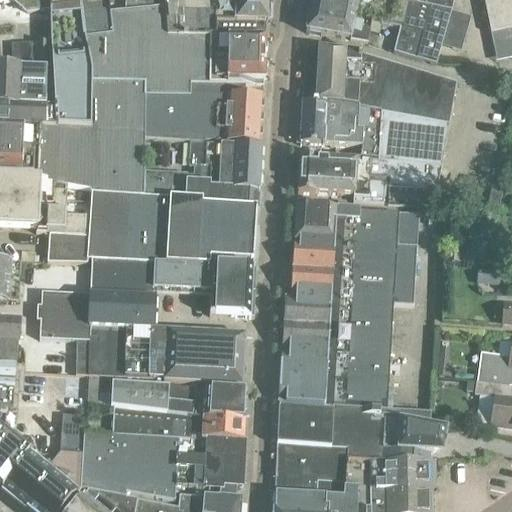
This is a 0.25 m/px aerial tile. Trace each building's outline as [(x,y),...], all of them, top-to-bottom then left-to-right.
[(10,0),(10,3),(13,2),(27,15),(50,13),(50,0),(10,0)] [(50,0),(50,13),(51,45),(52,72),(54,112),(55,131),(91,133),(92,77),(85,41),(83,23),(82,18),(81,7),(80,0),(50,0)] [(108,0),(80,0),(81,7),(82,18),(83,23),(86,39),(113,35),(110,16),(108,0)] [(267,0),(124,0),(125,4),(165,3),(167,33),(169,33),(216,32),(265,33),(267,33),(267,0)] [(312,0),(306,34),(368,46),(371,25),(401,30),(394,54),(437,67),(440,57),(449,22),(451,14),(381,0),(312,0)] [(453,0),(381,0),(451,14),(454,4),(453,0)] [(511,0),(484,0),(492,44),(511,39),(511,0)] [(55,131),(0,128),(0,179),(21,180),(90,193),(90,196),(91,196),(116,198),(144,200),(144,194),(144,175),(145,144),(145,120),(146,99),(177,100),(169,33),(167,33),(165,3),(125,4),(126,14),(110,16),(113,35),(86,39),(83,23),(85,41),(92,77),(91,133),(55,131)] [(265,33),(216,32),(169,33),(177,100),(190,100),(191,87),(246,88),(263,88),(264,83),(265,83),(265,41),(265,33)] [(511,58),(511,39),(492,44),(496,61),(511,58)] [(21,72),(31,72),(52,72),(51,45),(31,46),(22,46),(12,47),(13,70),(21,71),(21,72)] [(314,107),(339,109),(449,128),(457,86),(361,57),(318,51),(314,107)] [(52,72),(31,72),(21,72),(21,71),(13,70),(2,70),(0,69),(0,128),(55,131),(54,112),(52,72)] [(146,99),(145,120),(145,144),(204,146),(204,144),(224,145),(224,146),(261,148),(264,101),(245,100),(246,88),(191,87),(190,100),(177,100),(146,99)] [(339,109),(314,107),(303,106),(300,148),(360,152),(360,162),(440,172),(449,128),(339,109)] [(144,175),(144,194),(164,195),(189,197),(189,199),(205,200),(205,205),(258,207),(259,195),(258,195),(260,151),(220,149),(220,148),(190,146),(189,171),(194,171),(193,185),(187,185),(187,177),(144,175)] [(299,159),(297,197),(316,198),(316,195),(354,198),(354,205),(386,207),(387,190),(391,190),(392,185),(425,186),(424,192),(436,193),(440,172),(360,162),(356,164),(318,162),(317,160),(299,159)] [(21,180),(0,179),(0,224),(36,226),(36,214),(63,216),(90,217),(91,196),(90,196),(90,193),(21,180)] [(475,191),(473,205),(486,207),(488,194),(475,191)] [(90,217),(89,227),(88,241),(49,238),(49,237),(48,237),(47,267),(87,268),(87,264),(92,265),(91,265),(154,267),(256,271),(257,238),(179,234),(180,216),(163,215),(164,195),(144,194),(144,200),(116,198),(91,196),(90,217)] [(189,197),(164,195),(163,215),(180,216),(179,234),(257,238),(259,212),(258,212),(258,207),(205,205),(205,200),(189,199),(189,197)] [(488,210),(499,212),(502,197),(490,195),(488,210)] [(296,209),(294,245),(433,254),(435,219),(399,217),(296,209)] [(36,214),(36,226),(35,237),(48,237),(49,237),(49,238),(88,241),(89,227),(90,217),(63,216),(36,214)] [(293,266),(292,300),(429,309),(433,254),(294,245),(293,266)] [(42,253),(22,253),(21,265),(42,265),(42,253)] [(0,265),(0,303),(2,303),(18,304),(20,276),(3,275),(4,265),(0,265)] [(91,265),(90,300),(89,329),(150,332),(154,332),(155,301),(153,301),(153,296),(154,267),(91,265)] [(154,267),(153,296),(210,299),(209,319),(250,321),(253,272),(256,272),(256,271),(154,267)] [(89,347),(89,329),(90,300),(63,299),(41,298),(40,344),(39,346),(63,346),(68,346),(89,347)] [(285,311),(282,354),(426,363),(429,309),(292,300),(288,300),(287,311),(285,311)] [(511,307),(510,307),(503,306),(501,329),(511,329),(511,307)] [(26,344),(19,341),(20,325),(0,323),(0,370),(15,371),(27,371),(28,360),(26,360),(26,344)] [(89,347),(88,380),(102,380),(148,382),(148,383),(163,383),(163,387),(243,391),(246,338),(154,333),(154,332),(150,332),(89,329),(89,347)] [(481,356),(477,385),(507,389),(509,372),(511,372),(511,344),(510,360),(481,356)] [(282,354),(281,379),(425,388),(426,363),(282,354)] [(30,366),(30,376),(68,377),(68,367),(30,366)] [(0,422),(12,425),(13,407),(15,376),(0,374),(0,422)] [(281,379),(279,402),(279,407),(333,410),(388,413),(423,415),(425,388),(281,379)] [(468,384),(466,395),(475,396),(477,385),(468,384)] [(511,389),(507,389),(477,385),(474,398),(495,401),(491,430),(511,432),(511,401),(511,402),(511,397),(511,389)] [(246,395),(111,388),(109,410),(114,411),(245,425),(246,395)] [(278,411),(277,456),(346,463),(362,464),(368,465),(426,464),(426,458),(442,460),(447,433),(429,429),(430,415),(423,415),(388,413),(333,410),(332,415),(278,411)] [(114,411),(113,438),(244,447),(245,425),(114,411)] [(62,418),(61,431),(84,432),(85,420),(62,418)] [(61,431),(59,456),(83,457),(84,435),(84,432),(61,431)] [(83,457),(80,492),(126,501),(136,503),(178,510),(179,498),(235,503),(236,490),(241,490),(244,447),(113,438),(84,435),(83,457)] [(0,494),(2,496),(7,500),(21,511),(67,511),(80,497),(80,492),(83,457),(59,456),(45,475),(34,466),(31,463),(29,462),(15,450),(13,449),(5,443),(0,438),(0,494)] [(277,456),(275,483),(316,485),(315,499),(342,501),(343,494),(346,463),(277,456)] [(426,479),(426,464),(371,466),(371,493),(427,492),(426,479)] [(276,483),(275,483),(274,497),(315,499),(316,485),(276,483)] [(80,497),(80,502),(91,511),(134,511),(136,503),(126,501),(80,492),(80,497)] [(427,492),(371,493),(371,511),(427,511),(427,503),(427,495),(427,492)] [(274,497),(273,511),(358,511),(359,495),(343,494),(342,501),(315,499),(274,497)] [(136,503),(134,511),(240,511),(241,504),(235,503),(179,498),(178,510),(136,503)] [(71,511),(91,511),(80,502),(71,511)]
